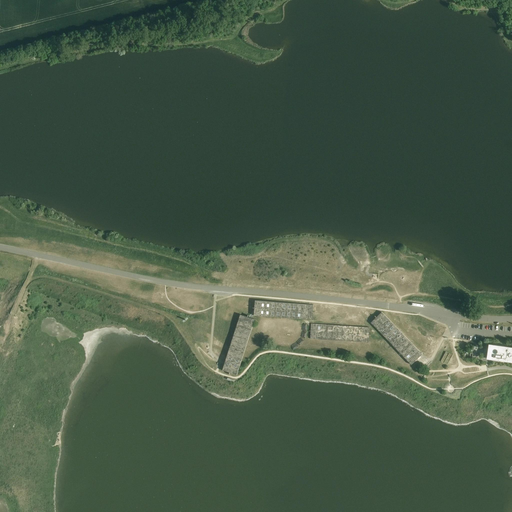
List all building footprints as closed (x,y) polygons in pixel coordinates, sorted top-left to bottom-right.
[(254,315),(312,319),(313,305),(255,300),(254,315)] [(422,354),(382,312),(371,323),(411,365),(419,357),(422,354)] [(222,370),(237,374),(254,319),(240,314),(224,364),(222,370)] [(309,339),(368,343),(369,328),(311,324),(309,339)] [(499,361),(511,362),(511,347),(491,345),(491,347),(489,347),(489,348),(490,348),(489,358),(500,359),(499,361)] [(446,352),(441,361),(447,364),(452,355),(446,352)]
